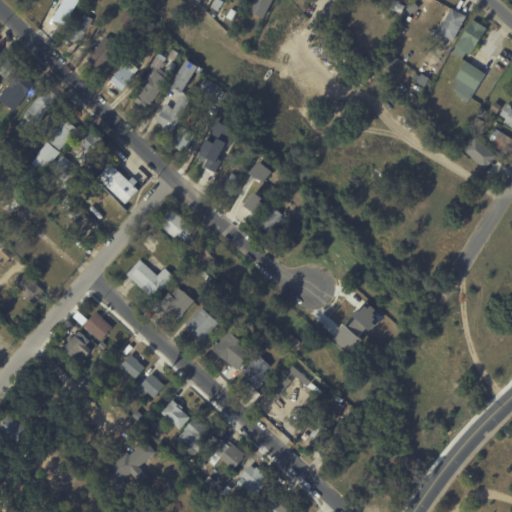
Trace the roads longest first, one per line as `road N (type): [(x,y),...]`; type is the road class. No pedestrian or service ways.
road 1 (residential): [(0,6),(256,254),(311,286)]
road 2 (residential): [(90,275),(348,511)]
road 3 (residential): [(173,177),(0,382)]
road 4 (tertiary): [(511,396),(413,511)]
road 5 (residential): [(511,189),(444,300)]
